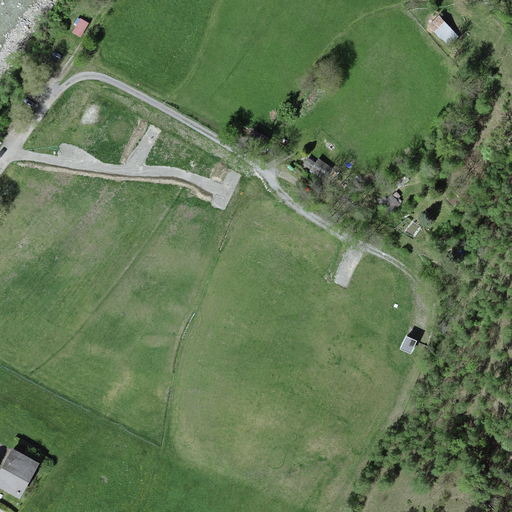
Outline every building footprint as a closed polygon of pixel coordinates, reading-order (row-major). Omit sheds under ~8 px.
[(458,33),(440,15),(429,27),(447,45),(458,33)] [(90,22),(81,17),(72,33),(80,38),(90,22)] [(331,169),(318,161),(316,164),(308,159),(304,165),(312,170),(311,171),(324,179),(331,169)] [(399,204),(391,196),(385,202),(393,210),(399,204)] [(406,336),(400,349),(411,354),(417,341),(406,336)] [(42,463),(13,447),(0,469),(0,485),(22,498),(42,463)]
